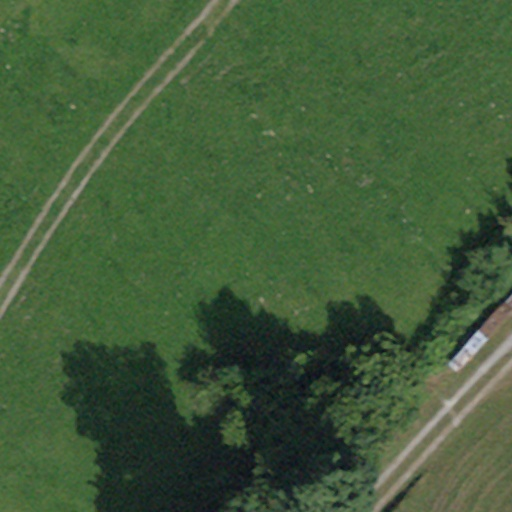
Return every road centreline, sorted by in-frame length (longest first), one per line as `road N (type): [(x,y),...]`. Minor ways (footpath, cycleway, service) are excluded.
road 1 (track): [(227,0),(72,171),(0,289)]
road 2 (track): [(511,347),(361,511)]
